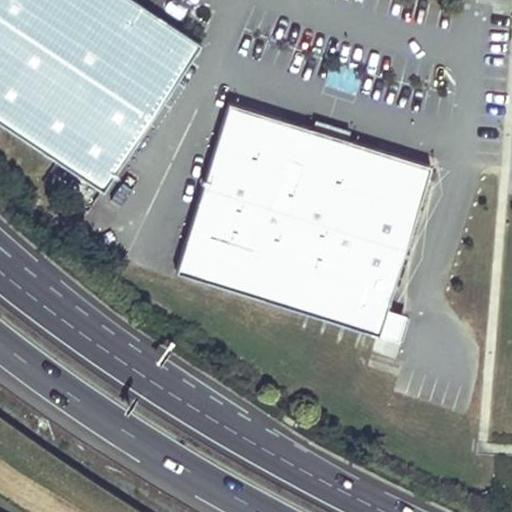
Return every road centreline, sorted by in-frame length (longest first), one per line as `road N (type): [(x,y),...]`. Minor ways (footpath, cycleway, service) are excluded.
road 1 (trunk): [(393,511),(275,453),(112,350),(0,267)]
road 2 (trunk): [(0,342),(271,511)]
road 3 (unknown): [(210,61),(144,233)]
